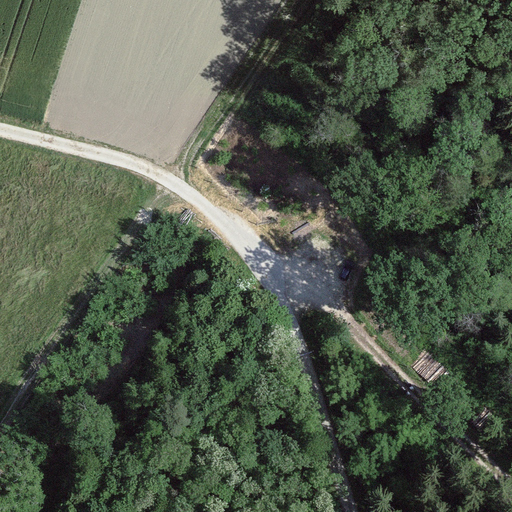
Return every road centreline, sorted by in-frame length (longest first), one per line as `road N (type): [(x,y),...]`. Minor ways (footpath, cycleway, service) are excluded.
road 1 (track): [(311,0),(242,107),(110,266),(0,433)]
road 2 (track): [(267,279),(346,327),(511,486)]
road 3 (track): [(267,279),(228,229),(172,183),(132,163),(0,132)]
road 4 (track): [(351,511),(302,355),(267,279)]
